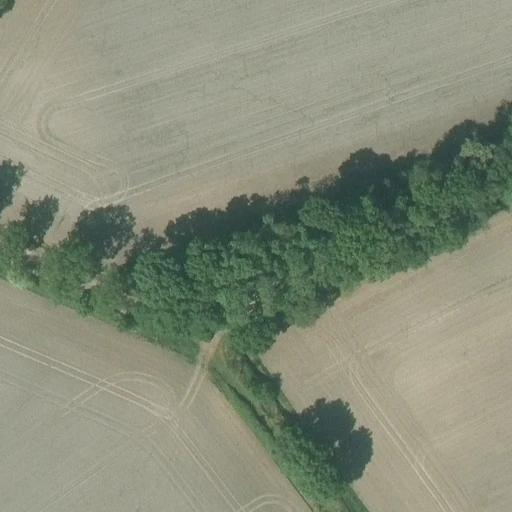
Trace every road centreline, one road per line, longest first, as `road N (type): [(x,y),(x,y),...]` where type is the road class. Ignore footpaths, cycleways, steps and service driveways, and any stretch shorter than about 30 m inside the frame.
road 1 (track): [(511,179),(194,330)]
road 2 (track): [(194,330),(238,371),(335,511)]
road 3 (track): [(0,244),(194,330)]
